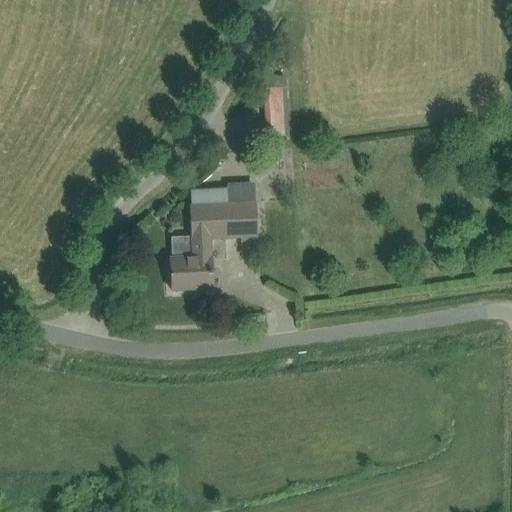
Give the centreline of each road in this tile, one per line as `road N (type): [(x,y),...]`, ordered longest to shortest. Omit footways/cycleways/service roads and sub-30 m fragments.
road 1 (unclassified): [(78,343),(200,356),(511,314)]
road 2 (unclassified): [(78,343),(101,238),(133,196),(179,166),(207,131),(281,0)]
